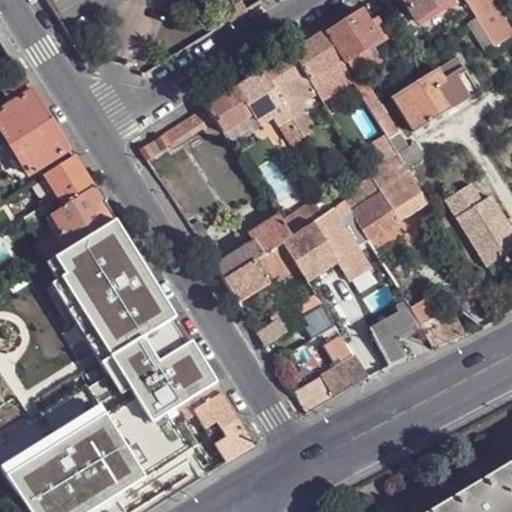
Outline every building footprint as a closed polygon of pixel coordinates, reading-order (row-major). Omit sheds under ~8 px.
[(235,0),(225,0),(219,4),(230,22),(244,13),(235,0)] [(402,0),(415,20),(445,1),(446,0),(456,0),(458,2),(460,0),(402,0)] [(456,0),(446,0),(445,1),(462,28),(466,25),(476,19),(464,0),(460,0),(458,2),(456,0)] [(464,0),(476,19),(494,47),(511,34),(511,29),(492,0),(464,0)] [(327,32),(346,62),(366,49),(378,41),(367,23),(360,11),(327,32)] [(367,23),(378,41),(389,34),(378,16),(367,23)] [(466,25),(485,54),(494,47),(476,19),(466,25)] [(323,35),(292,54),(310,83),(340,62),(323,35)] [(366,49),(346,62),(353,74),(356,78),(352,80),(351,81),(359,94),(368,88),(370,87),(363,77),(377,67),(366,49)] [(281,103),(282,105),(293,98),(308,88),(312,86),(310,83),(292,54),(262,73),(281,103)] [(457,58),(392,98),(415,133),(459,106),(452,95),(472,83),(457,58)] [(312,86),(317,93),(342,78),(348,74),(340,62),(310,83),(312,86)] [(253,115),(255,119),(263,115),(268,111),(281,103),(262,73),(238,89),(254,115),(253,115)] [(342,78),(345,82),(346,81),(351,78),(348,74),(342,78)] [(351,78),(346,81),(366,112),(356,119),(363,130),(373,124),(381,137),(371,144),(379,154),(388,148),(396,161),(400,158),(396,152),(389,140),(359,94),(351,81),(352,80),(351,78)] [(11,107),(33,94),(24,80),(2,94),(11,107)] [(472,83),(452,95),(459,106),(479,93),(472,83)] [(312,86),(308,88),(313,96),(317,93),(312,86)] [(359,94),(389,140),(397,136),(368,88),(359,94)] [(221,128),(224,134),(253,115),(254,115),(238,89),(208,108),(215,120),(221,128)] [(69,151),(33,94),(11,107),(0,114),(0,132),(3,137),(17,160),(28,177),(69,151)] [(293,122),(303,115),(293,98),(282,105),(291,120),(293,122)] [(281,103),(268,111),(279,127),(282,125),(291,120),(282,105),(281,103)] [(208,108),(163,136),(170,146),(172,149),(215,120),(208,108)] [(253,115),(224,134),(232,145),(235,150),(264,131),(261,127),(267,122),(263,115),(255,119),(253,115)] [(297,128),(307,145),(318,139),(303,115),(293,122),(297,128)] [(215,120),(204,128),(209,137),(221,128),(215,120)] [(298,150),(307,145),(297,128),(293,122),(291,120),(282,125),(287,134),(298,150)] [(170,146),(163,136),(156,141),(163,151),(170,146)] [(397,136),(389,140),(396,152),(404,148),(397,136)] [(0,170),(17,160),(3,137),(0,138),(0,170)] [(156,141),(147,146),(154,157),(154,160),(164,153),(163,151),(156,141)] [(404,148),(396,152),(400,158),(405,167),(421,157),(412,143),(404,148)] [(147,162),(154,157),(147,146),(140,151),(147,162)] [(374,184),(379,193),(409,173),(405,167),(400,158),(396,161),(370,177),(374,184)] [(44,179),(64,209),(94,190),(74,160),(44,179)] [(409,173),(379,193),(350,213),(362,231),(369,242),(428,203),(409,173)] [(374,184),(370,177),(363,183),(368,188),(374,184)] [(52,217),(64,209),(44,179),(30,188),(50,219),(52,217)] [(379,193),(374,184),(368,188),(345,204),(350,213),(379,193)] [(335,188),(303,209),(313,223),(344,203),(335,188)] [(114,222),(94,190),(64,209),(52,217),(64,236),(71,248),(114,222)] [(488,274),(511,257),(511,232),(491,199),(483,207),(472,190),(450,204),(461,221),(456,223),(488,274)] [(291,238),(282,245),(297,270),(303,279),(307,284),(338,264),(353,289),(375,275),(351,237),(362,231),(350,213),(345,204),(344,203),(313,223),(291,238)] [(303,209),(282,223),(291,238),(313,223),(303,209)] [(29,215),(23,220),(31,231),(37,227),(29,215)] [(282,245),(291,238),(282,223),(279,217),(250,236),(254,242),(215,268),(224,283),(253,264),(282,245)] [(120,270),(137,259),(114,222),(71,248),(67,250),(61,254),(56,258),(80,295),(120,270)] [(190,229),(200,244),(208,238),(199,223),(190,229)] [(61,254),(67,250),(71,248),(64,236),(59,240),(56,236),(40,246),(50,261),(56,258),(61,254)] [(282,245),(253,264),(266,285),(268,288),(297,270),(282,245)] [(120,270),(129,284),(136,296),(154,284),(151,281),(146,273),(137,259),(120,270)] [(253,264),(224,283),(238,305),(266,285),(253,264)] [(297,270),(268,288),(272,293),(274,297),(303,279),(297,270)] [(238,305),(242,312),(272,293),(268,288),(266,285),(238,305)] [(320,337),(334,327),(315,297),(309,301),(311,304),(299,312),(303,319),(300,321),(306,330),(302,331),(310,343),(320,337)] [(410,309),(421,325),(434,318),(438,315),(428,298),(410,309)] [(390,368),(409,361),(399,343),(423,329),(421,325),(410,309),(405,301),(395,308),(399,315),(371,332),(390,368)] [(139,341),(175,318),(165,302),(129,325),(139,341)] [(277,318),(279,321),(286,334),(295,329),(284,313),(277,318)] [(428,336),(440,329),(434,318),(421,325),(423,329),(428,336)] [(465,336),(454,319),(440,329),(428,336),(436,348),(465,336)] [(264,348),(286,334),(279,321),(257,336),(264,348)] [(336,398),(367,380),(355,360),(339,336),(334,327),(320,337),(326,346),(320,349),(330,366),(336,362),(339,366),(319,378),(322,385),(315,390),(325,404),(330,402),(336,398)] [(90,389),(119,441),(162,416),(151,397),(186,377),(168,346),(90,389)] [(216,384),(204,365),(191,373),(199,385),(182,396),(187,402),(216,384)] [(286,382),(295,397),(309,389),(299,375),(286,382)] [(187,402),(185,403),(226,465),(228,463),(256,447),(247,433),(222,394),(217,386),(216,384),(187,402)] [(0,391),(0,433),(26,419),(64,486),(86,473),(42,394),(11,411),(0,391)] [(511,511),(511,463),(444,505),(433,511),(511,511)]
